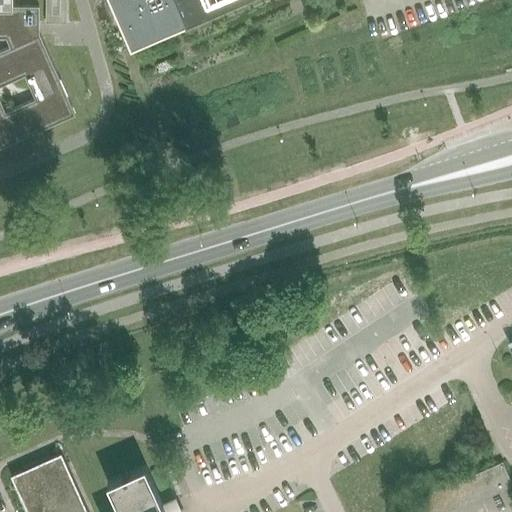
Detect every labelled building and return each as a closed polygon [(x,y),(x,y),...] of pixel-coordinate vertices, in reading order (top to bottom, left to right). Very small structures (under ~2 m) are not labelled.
[(0,0),(0,37),(6,37),(10,46),(0,50),(0,147),(75,114),(39,33),(39,5),(13,5),(12,0),(0,0)] [(110,0),(131,47),(213,11),(212,11),(236,0),(110,0)] [(435,336),(440,353),(450,350),(445,333),(435,336)] [(87,511),(66,464),(61,452),(10,475),(27,511),(166,511),(161,501),(161,500),(145,464),(107,481),(120,511),(87,511)] [(406,511),(452,511),(511,485),(511,483),(502,461),(403,506),(406,511)] [(178,511),(171,495),(161,500),(161,501),(166,511),(178,511)]
